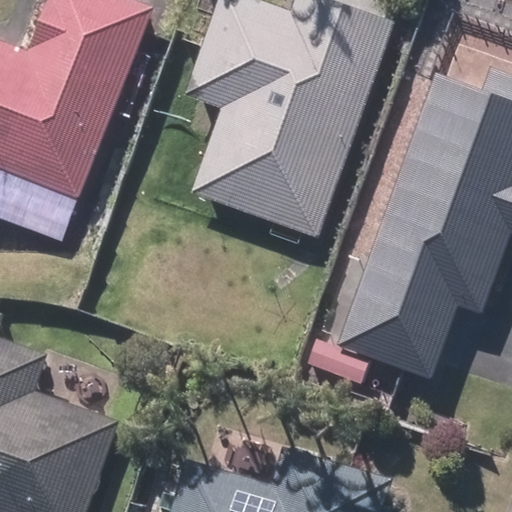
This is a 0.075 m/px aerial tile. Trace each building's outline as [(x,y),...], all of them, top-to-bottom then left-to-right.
[(54,0),(38,48),(0,35),(0,165),(89,196),(155,4),(143,0),(54,0)] [(393,48),(252,0),(229,0),(200,85),(229,95),(197,188),(329,234),(393,48)] [(511,82),(442,75),(350,328),(436,362),(461,298),(493,299),(507,199),(511,197),(511,82)] [(0,503),(27,511),(80,511),(106,424),(40,397),(39,337),(0,330),(0,503)] [(345,345),(318,335),(308,365),(366,386),(376,356),(345,345)] [(282,481),(193,459),(179,511),(374,511),(385,471),(291,448),(282,481)]
